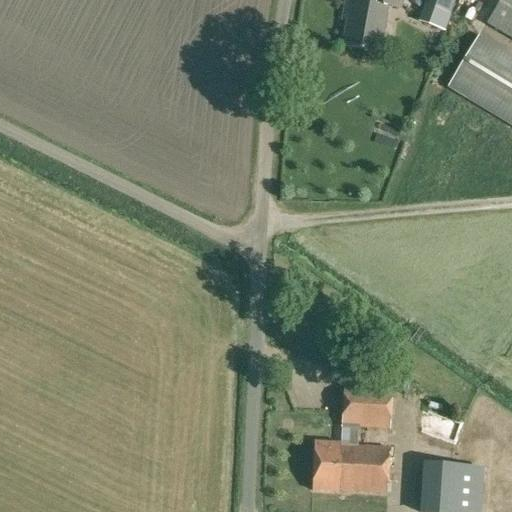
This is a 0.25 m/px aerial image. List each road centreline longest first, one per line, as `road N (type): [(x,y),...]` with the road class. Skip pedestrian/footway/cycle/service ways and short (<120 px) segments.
road 1 (unclassified): [(260,252),(0,123)]
road 2 (unclassified): [(251,511),(260,252)]
road 3 (unclassified): [(260,252),(282,0)]
